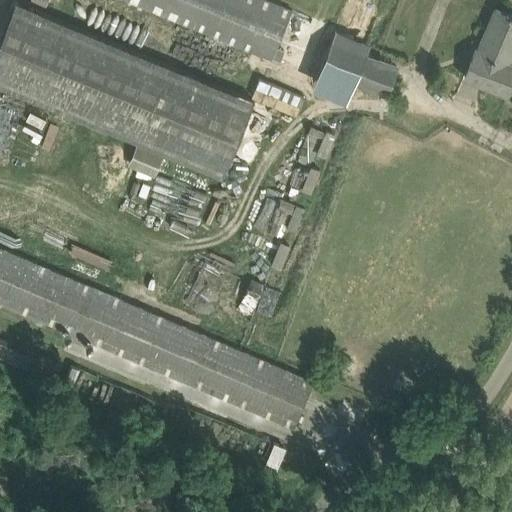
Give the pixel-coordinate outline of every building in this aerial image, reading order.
[(126,0),(271,60),(292,10),(268,0),(126,0)] [(0,37),(0,82),(165,151),(223,175),(254,100),(15,1),(0,37)] [(497,9),(467,75),(508,93),(511,83),(511,64),(506,62),(511,50),(511,13),(510,12),(509,14),(497,9)] [(332,37),(319,68),(354,82),(366,51),(332,37)] [(392,90),(401,65),(366,53),(357,78),(392,90)] [(263,62),(259,72),(304,91),(308,82),(263,62)] [(26,119),(42,127),(46,119),(31,111),(26,119)] [(301,160),(312,161),(313,151),(329,153),(331,128),(305,126),(301,160)] [(137,142),(128,163),(155,174),(164,153),(137,142)] [(286,187),(311,194),(319,169),(293,162),(286,187)] [(270,219),(295,229),(305,206),(280,195),(270,219)] [(0,300),(294,426),(314,380),(0,246),(0,300)] [(266,461),(278,466),(286,446),(274,441),(266,461)]
